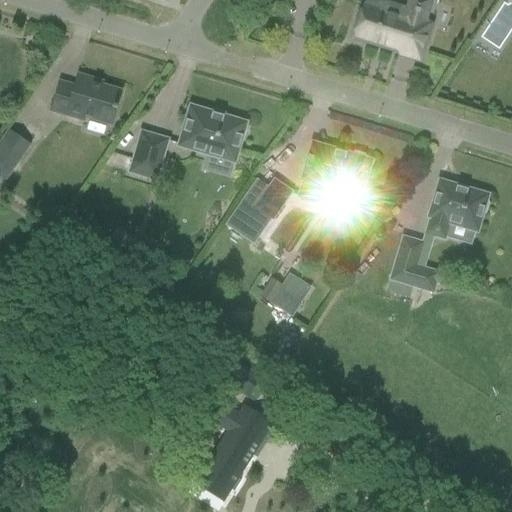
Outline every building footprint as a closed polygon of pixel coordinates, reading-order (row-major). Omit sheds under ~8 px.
[(362,6),(351,40),(419,61),(430,25),(423,23),(430,1),(426,0),(409,0),(406,10),(385,3),(381,17),(362,11),(363,6),(362,6)] [(120,93),(100,87),(101,83),(77,76),(74,87),(59,83),(50,112),(82,122),(83,118),(110,126),(120,93)] [(190,109),(179,146),(208,155),(209,150),(234,157),(238,143),(241,141),(244,131),(242,128),(243,125),(190,109)] [(6,132),(0,140),(0,190),(29,147),(6,132)] [(154,180),(166,141),(141,134),(129,173),(154,180)] [(356,196),(359,197),(369,163),(365,161),(363,157),(354,155),(349,157),(312,146),(302,180),(304,181),(299,197),(321,204),(322,201),(352,210),(356,196)] [(244,200),(226,226),(252,244),(270,218),(272,220),(290,193),(273,182),(268,190),(256,182),(244,200)] [(431,219),(427,234),(434,236),(442,238),(443,237),(447,223),(474,231),(475,232),(480,216),(484,214),(487,205),(484,201),(485,197),(439,183),(433,203),(429,218),(431,219)] [(116,231),(104,247),(127,263),(134,253),(121,244),(126,237),(116,231)] [(401,236),(388,281),(390,282),(412,288),(433,294),(439,272),(425,267),(417,265),(424,243),(401,236)] [(260,298),(291,318),(300,302),(280,290),(281,288),(271,281),(260,298)] [(259,377),(236,362),(223,382),(246,397),(259,377)] [(18,392),(44,408),(54,391),(28,376),(18,392)] [(229,435),(201,478),(227,494),(221,504),(222,504),(231,491),(233,492),(240,482),(238,480),(272,425),(242,406),(237,415),(216,401),(205,420),(229,435)]
